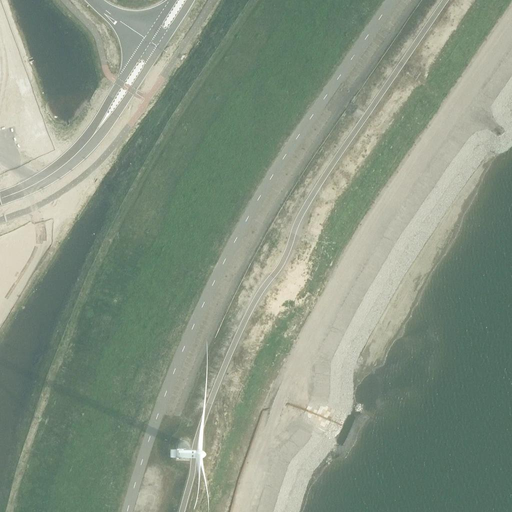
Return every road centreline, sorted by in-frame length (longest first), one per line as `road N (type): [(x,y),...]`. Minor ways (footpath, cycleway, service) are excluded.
road 1 (track): [(280,511),(361,311),(511,77)]
road 2 (unclassified): [(100,127),(60,169),(0,199)]
